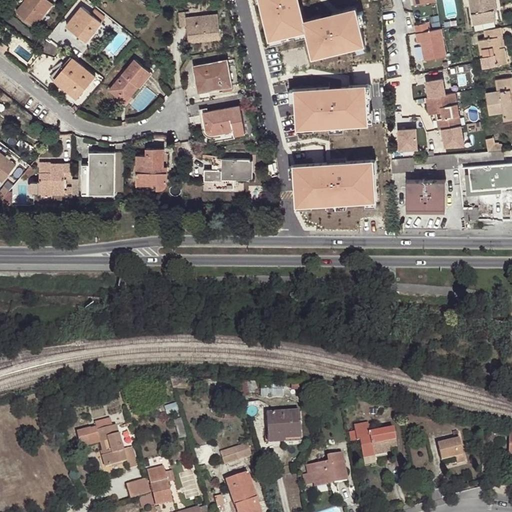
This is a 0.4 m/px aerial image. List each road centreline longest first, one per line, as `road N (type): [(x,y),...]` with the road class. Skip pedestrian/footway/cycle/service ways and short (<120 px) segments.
road 1 (primary): [(52,256),(511,263)]
road 2 (primary): [(295,241),(157,241),(52,256)]
road 3 (primary): [(511,243),(295,241)]
road 4 (residential): [(179,101),(154,126),(95,132),(0,66)]
road 5 (residential): [(295,241),(256,37)]
road 6 (residential): [(397,0),(429,131)]
